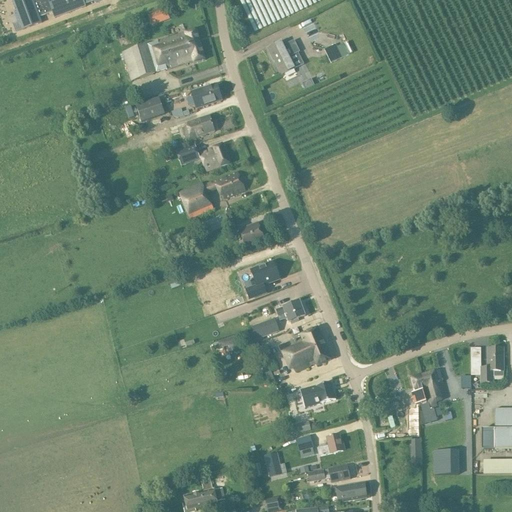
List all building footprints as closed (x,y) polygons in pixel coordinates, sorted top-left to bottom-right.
[(11,0),(23,30),(42,23),(39,18),(53,13),(55,19),(86,7),(85,5),(95,2),(95,4),(105,0),(11,0)] [(179,68),(194,63),(194,64),(206,61),(196,30),(185,34),(185,33),(158,41),(158,42),(148,45),(122,53),(131,82),(157,74),(168,71),(170,70),(179,68)] [(282,42),(267,49),(272,59),(274,59),(279,69),(282,76),(295,69),(304,65),(298,53),(300,53),(294,41),(284,46),(282,42)] [(336,45),(324,50),(331,64),(348,55),(343,44),(337,47),(336,45)] [(217,85),(198,92),(198,91),(191,93),(197,109),(203,107),(203,108),(222,101),(217,85)] [(189,107),(195,105),(192,97),(187,99),(189,107)] [(159,99),(136,107),(141,123),(164,116),(159,99)] [(193,139),(198,138),(205,136),(205,135),(214,133),(209,117),(188,123),(193,139)] [(195,146),(176,152),(180,164),(196,158),(197,161),(202,159),(205,167),(207,172),(221,167),(229,164),(222,146),(214,149),(202,154),(199,155),(198,155),(195,146)] [(238,173),(217,181),(204,186),(203,184),(179,193),(189,217),(197,213),(198,217),(214,210),(207,194),(221,189),(225,200),(245,192),(238,173)] [(221,217),(197,226),(201,236),(225,227),(221,217)] [(264,240),(258,224),(239,231),(246,248),(264,240)] [(257,287),(246,291),(250,300),(267,293),(264,286),(280,279),(274,263),(263,267),(262,265),(252,269),(253,271),(251,272),(257,287)] [(300,302),(277,311),(281,322),(288,319),(289,323),(291,322),(291,324),(298,322),(297,320),(305,317),(300,302)] [(237,312),(236,310),(232,312),(235,317),(245,312),(243,308),(237,312)] [(262,331),(254,334),(257,340),(279,331),(275,320),(260,326),(262,331)] [(300,336),(301,338),(278,347),(281,355),(282,355),(289,372),(294,369),(296,373),(316,365),(317,367),(331,360),(318,329),(300,336)] [(220,348),(238,343),(236,336),(218,342),(220,348)] [(504,377),(504,372),(503,349),(488,349),(488,368),(481,368),(481,384),(493,383),(493,377),(504,377)] [(276,369),(275,363),(270,365),(269,360),(264,362),(265,367),(269,366),(271,370),(276,369)] [(447,398),(446,394),(443,383),(442,383),(439,371),(435,373),(435,372),(422,376),(426,389),(424,389),(425,390),(424,390),(427,400),(428,404),(420,406),(425,425),(437,421),(434,409),(431,410),(430,405),(431,405),(431,403),(447,398)] [(423,390),(424,390),(425,390),(424,389),(426,389),(422,376),(412,379),(416,393),(412,394),(416,405),(426,402),(423,390)] [(463,388),(472,388),(472,376),(463,376),(463,388)] [(316,387),(301,391),(303,399),(306,408),(335,401),(331,383),(316,387)] [(410,438),(419,438),(419,408),(416,408),(417,415),(410,415),(410,438)] [(511,409),(495,410),(495,429),(495,434),(482,434),(482,450),(511,450),(511,409)] [(295,435),(311,431),(309,423),(293,427),(295,435)] [(327,438),(329,447),(317,449),(319,457),(345,451),(343,443),(342,444),(340,435),(327,438)] [(299,452),(313,449),(310,437),(296,441),(299,452)] [(434,451),(434,476),(459,476),(459,451),(434,451)] [(254,466),(256,477),(262,476),(261,470),(263,469),(261,464),(254,466)] [(329,470),(325,471),(327,477),(330,476),(332,484),(350,480),(347,466),(329,470)] [(309,483),(325,480),(324,470),(309,473),(307,473),(309,483)] [(195,511),(195,510),(217,505),(216,502),(225,500),(222,489),(214,492),(213,491),(212,491),(210,484),(201,486),(203,494),(184,498),(186,505),(183,506),(184,511),(195,511)] [(341,492),(343,503),(355,501),(356,503),(361,502),(360,500),(367,499),(365,484),(334,489),(335,493),(341,492)] [(265,511),(274,511),(282,510),(279,497),(263,501),(265,511)]
